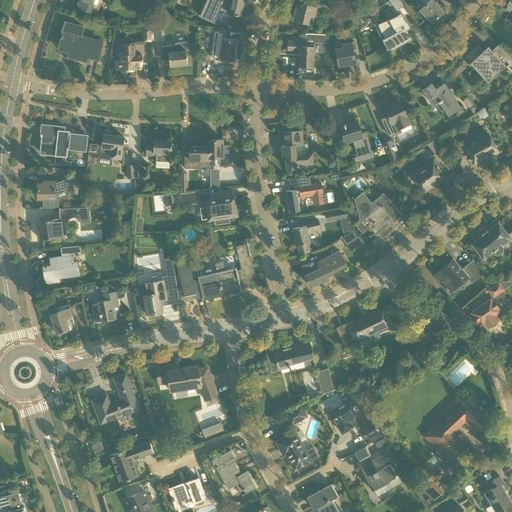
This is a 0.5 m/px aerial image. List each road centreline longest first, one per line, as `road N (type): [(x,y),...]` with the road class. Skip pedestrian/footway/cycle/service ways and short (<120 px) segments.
road 1 (residential): [(485,0),(428,61),(386,81),(255,90)]
road 2 (residential): [(255,90),(110,96),(13,81)]
road 3 (residential): [(290,319),(268,242),(255,90)]
road 4 (residential): [(511,412),(481,349),(379,279)]
road 5 (residential): [(228,333),(248,431),(289,511)]
road 6 (residential): [(228,333),(45,365)]
road 7 (residential): [(511,177),(471,196),(379,279)]
road 8 (secondary): [(19,352),(0,224)]
road 9 (secondary): [(71,511),(32,394)]
